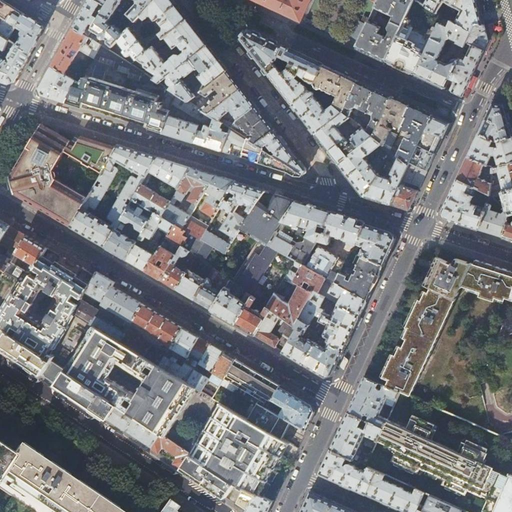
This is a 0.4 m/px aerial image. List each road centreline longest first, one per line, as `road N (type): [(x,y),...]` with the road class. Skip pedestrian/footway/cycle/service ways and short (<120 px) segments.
road 1 (residential): [(0,203),(336,400)]
road 2 (residential): [(327,197),(18,100)]
road 3 (residential): [(221,511),(0,366)]
road 4 (residential): [(327,197),(318,164),(190,0)]
road 5 (tertiary): [(511,38),(418,226)]
road 6 (tertiary): [(418,226),(336,400)]
road 7 (residential): [(0,421),(133,511)]
road 8 (tertiary): [(336,400),(286,511)]
